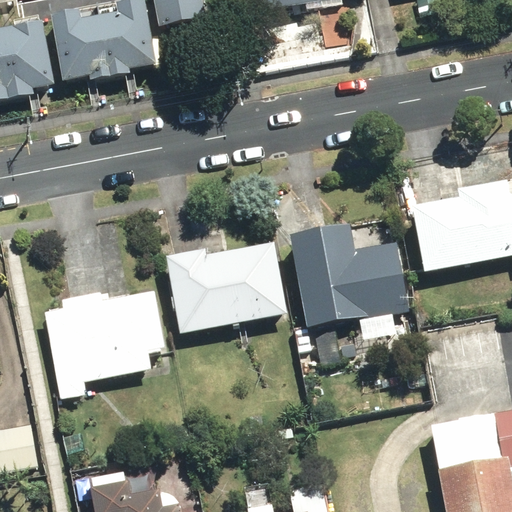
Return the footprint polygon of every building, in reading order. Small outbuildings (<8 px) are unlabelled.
[(154,0),(160,31),(214,21),(209,0),(154,0)] [(358,0),(261,0),(263,16),(359,3),(358,0)] [(85,15),(53,20),(64,89),(93,84),(94,90),(132,84),(131,77),(158,73),(147,4),(117,9),(120,25),(87,30),(85,15)] [(57,97),(46,29),(0,37),(0,112),(37,107),(36,101),(57,97)] [(449,203),(411,210),(424,275),(511,258),(511,183),(447,196),(449,203)] [(348,228),(292,237),(309,336),(317,335),(323,370),(347,366),(340,326),(411,314),(400,245),(352,254),(348,228)] [(209,256),(165,264),(178,338),(291,318),(279,247),(209,260),(209,256)] [(64,313),(45,316),(61,402),(86,397),(84,385),(151,373),(148,358),(161,356),(160,352),(165,351),(156,297),(111,305),(110,297),(63,305),(64,313)] [(511,511),(511,406),(422,422),(437,511),(511,511)] [(31,427),(0,433),(0,476),(39,469),(31,427)] [(179,511),(179,510),(166,511),(162,511),(159,494),(131,499),(128,487),(91,494),(94,511),(179,511)] [(290,492),(293,511),(328,511),(324,487),(290,492)]
